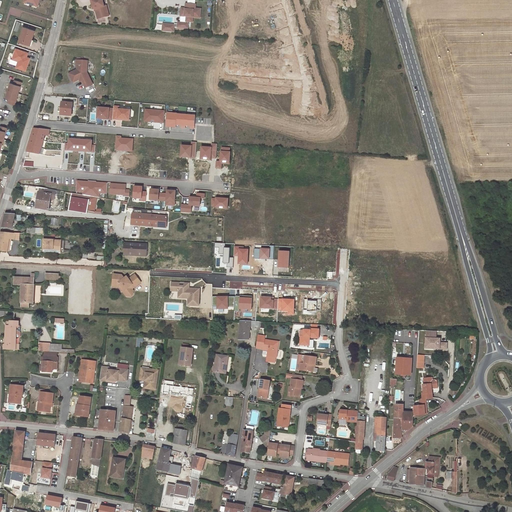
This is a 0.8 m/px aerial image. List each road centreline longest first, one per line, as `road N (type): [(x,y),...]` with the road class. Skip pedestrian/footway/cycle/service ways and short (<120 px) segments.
road 1 (secondary): [(465,248),(393,0)]
road 2 (residential): [(152,272),(342,283)]
road 3 (residential): [(207,137),(30,122)]
road 4 (residential): [(185,184),(15,169)]
road 5 (residential): [(70,431),(237,460)]
road 6 (residential): [(143,508),(59,493),(70,431)]
road 7 (unclassified): [(367,481),(511,511)]
road 8 (unclassified): [(30,122),(61,0)]
